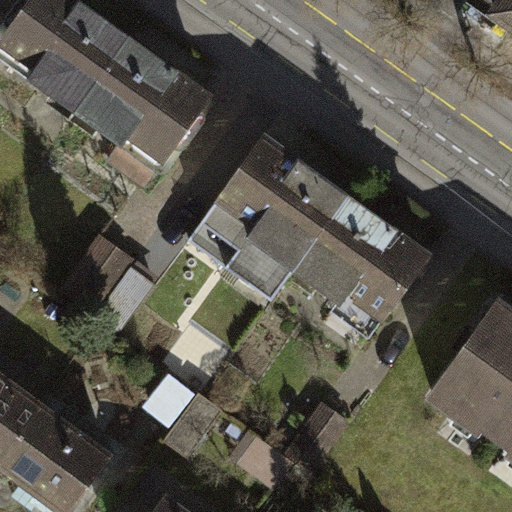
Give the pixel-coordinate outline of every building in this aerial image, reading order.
[(80,0),(43,0),(3,56),(90,119),(143,45),(80,0)] [(511,0),(508,0),(498,16),(511,26),(511,0)] [(143,45),(90,119),(132,149),(119,168),(157,195),(171,177),(175,180),(195,153),(204,151),(223,125),(222,115),(228,106),(143,45)] [(279,141),(223,219),(219,233),(238,247),(254,241),(307,280),(364,203),(279,141)] [(364,203),(307,280),(350,311),(344,318),(345,334),(367,350),(384,347),(446,262),(364,203)] [(164,290),(104,247),(69,296),(129,339),(164,290)] [(511,309),(444,400),(470,419),(462,429),(484,446),(492,435),(511,450),(511,309)] [(0,368),(0,465),(4,469),(51,406),(0,368)] [(177,377),(152,412),(184,435),(210,400),(177,377)] [(184,435),(175,448),(203,468),(238,419),(210,400),(184,435)] [(51,406),(4,469),(33,490),(24,502),(37,511),(87,511),(125,460),(51,406)] [(359,430),(329,409),(293,461),(323,482),(359,430)] [(186,511),(167,498),(156,511),(186,511)]
